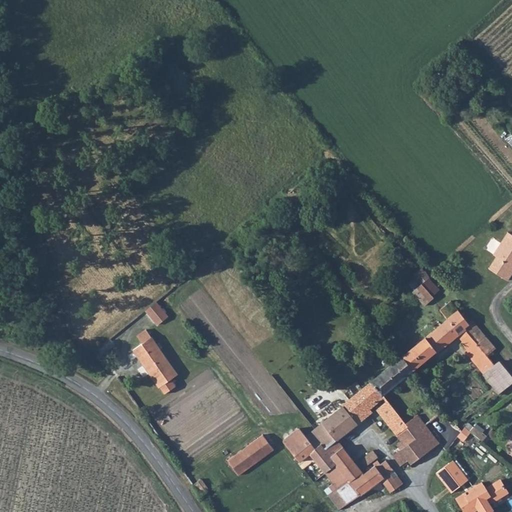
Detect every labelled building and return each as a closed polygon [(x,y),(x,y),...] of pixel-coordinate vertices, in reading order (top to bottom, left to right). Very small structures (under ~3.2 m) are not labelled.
[(499,245),(492,257),(511,268),(511,265),(511,221),(510,220),(496,243),(499,245)] [(421,274),(432,287),(439,281),(429,269),(421,274)] [(472,349),(470,352),(487,371),(497,362),(487,352),(496,344),(473,319),(468,321),(450,299),(441,305),(439,308),(445,316),(415,340),(409,335),(403,340),(408,345),(403,349),(413,360),(415,363),(428,353),(435,347),(438,349),(458,333),(472,349)] [(157,324),(168,316),(156,301),(145,310),(157,324)] [(141,343),(131,350),(163,392),(174,383),(170,378),(177,372),(145,330),(136,337),(141,343)] [(435,347),(428,353),(432,357),(440,351),(438,349),(435,347)] [(403,349),(388,361),(394,368),(400,376),(412,367),(409,364),(413,360),(403,349)] [(511,369),(502,358),(497,362),(511,379),(511,369)] [(419,367),(415,363),(413,360),(409,364),(412,367),(415,370),(419,367)] [(393,382),(386,374),(394,368),(388,361),(349,392),(367,413),(372,408),(369,403),(385,390),(393,382)] [(511,381),(511,379),(497,362),(487,371),(502,388),(511,381)] [(417,373),(415,370),(412,367),(400,376),(406,382),(417,373)] [(393,382),(400,376),(394,368),(386,374),(393,382)] [(398,397),(392,390),(381,399),(391,411),(402,402),(398,397)] [(349,392),(342,398),(344,401),(359,419),(367,413),(349,392)] [(344,401),(315,424),(309,431),(306,433),(316,444),(321,441),(326,446),(338,437),(359,419),(344,401)] [(407,437),(398,445),(406,453),(415,446),(419,450),(446,428),(422,401),(411,411),(400,422),(406,429),(404,431),(405,434),(407,436),(407,437)] [(402,402),(391,411),(400,422),(411,411),(402,402)] [(475,420),(468,414),(460,424),(467,430),(475,420)] [(309,431),(300,421),(283,435),(301,458),(311,450),(335,480),(331,483),(335,499),(363,479),(361,465),(377,453),(372,447),(356,459),(338,437),(326,446),(321,441),(316,444),(306,433),(309,431)] [(272,450),(270,448),(260,435),(228,460),(239,475),(272,450)] [(383,483),(379,487),(390,488),(399,480),(390,470),(394,467),(395,466),(387,457),(377,474),(383,483)] [(436,474),(452,493),(471,477),(454,458),(436,474)] [(205,471),(195,478),(203,489),(213,481),(205,471)] [(383,483),(377,474),(365,481),(363,479),(335,499),(331,503),(338,511),(344,511),(379,487),(383,483)] [(481,511),(487,511),(495,507),(491,502),(510,490),(502,478),(489,486),(486,483),(468,494),(465,491),(457,497),(465,511),(469,511),(479,507),(481,511)]
